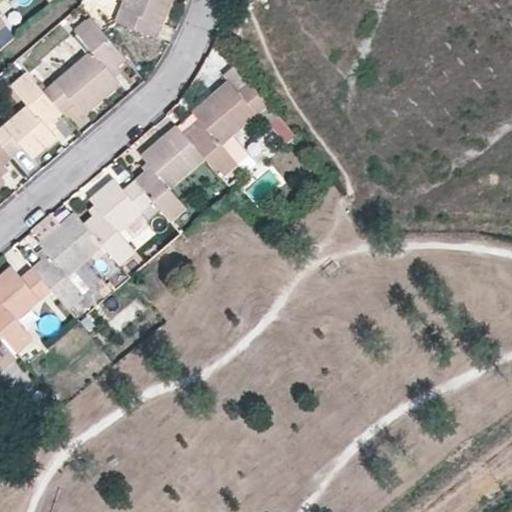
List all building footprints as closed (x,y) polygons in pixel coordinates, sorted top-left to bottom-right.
[(123,0),(115,21),(158,38),(173,0),(123,0)] [(119,68),(128,60),(91,17),(74,31),(91,49),(44,89),(65,114),(75,104),(85,115),(121,84),(116,78),(123,72),(119,68)] [(56,122),(65,114),(44,89),(28,71),(11,85),(28,104),(0,127),(0,142),(14,158),(25,148),(34,159),(58,140),(52,132),(59,126),(56,122)] [(296,137),(249,83),(238,92),(230,81),(192,112),(198,119),(183,131),(208,160),(223,178),(238,165),(223,147),(260,114),(286,145),(296,137)] [(183,131),(177,125),(141,156),(151,167),(135,180),(155,204),(170,223),(186,209),(171,190),(208,160),(183,131)] [(0,189),(7,184),(2,178),(9,171),(5,166),(14,158),(0,142),(0,189)] [(155,204),(135,180),(123,190),(114,179),(91,200),(100,211),(84,223),(104,247),(120,265),(136,252),(120,234),(155,204)] [(123,233),(135,249),(169,223),(157,207),(123,233)] [(84,223),(75,212),(40,243),(48,254),(33,267),(53,290),(69,309),(85,296),(69,278),(104,247),(84,223)] [(53,290),(33,267),(22,277),(13,266),(0,276),(0,331),(3,335),(18,353),(33,340),(18,322),(53,290)]
